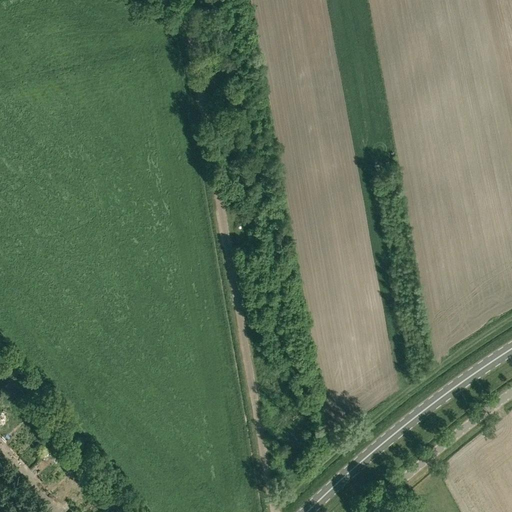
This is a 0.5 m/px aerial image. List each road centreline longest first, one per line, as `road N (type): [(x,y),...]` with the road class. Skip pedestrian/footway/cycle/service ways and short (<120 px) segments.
road 1 (secondary): [(306,511),(376,445),(511,346)]
road 2 (unclassified): [(360,511),(511,392)]
